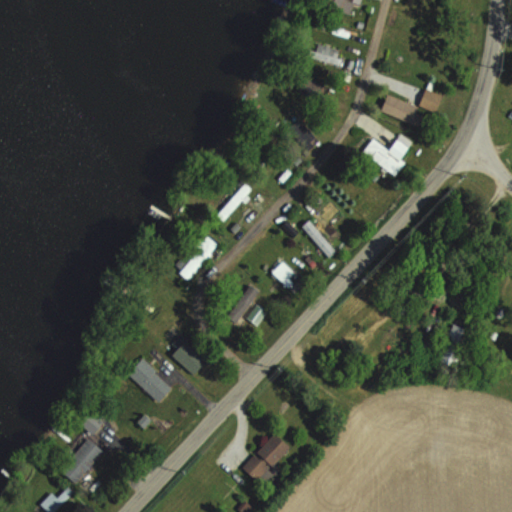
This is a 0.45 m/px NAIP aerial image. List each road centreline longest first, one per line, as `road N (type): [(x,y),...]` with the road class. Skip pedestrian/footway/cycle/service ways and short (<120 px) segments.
road 1 (residential): [(126,511),(463,149),(496,36),(497,0)]
road 2 (residential): [(217,414),(140,345),(352,123),(380,82),(400,0)]
